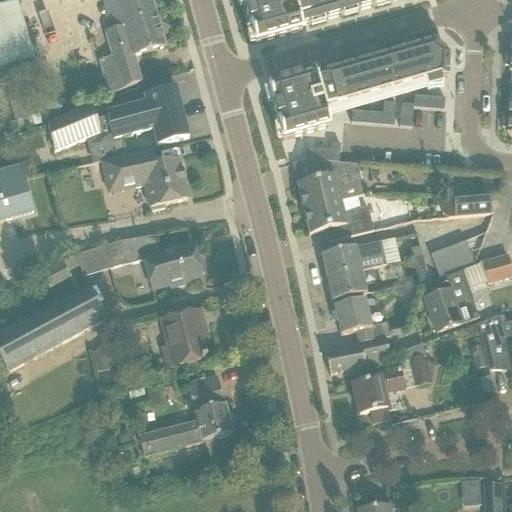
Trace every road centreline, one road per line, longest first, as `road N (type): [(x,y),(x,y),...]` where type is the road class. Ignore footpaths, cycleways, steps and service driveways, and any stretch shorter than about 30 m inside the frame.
road 1 (tertiary): [(320,479),(221,81)]
road 2 (residential): [(221,81),(476,13)]
road 3 (unknown): [(271,265),(47,367)]
road 4 (unclassified): [(511,439),(320,479)]
road 5 (residential): [(474,144),(343,136)]
road 6 (residential): [(474,144),(476,13)]
